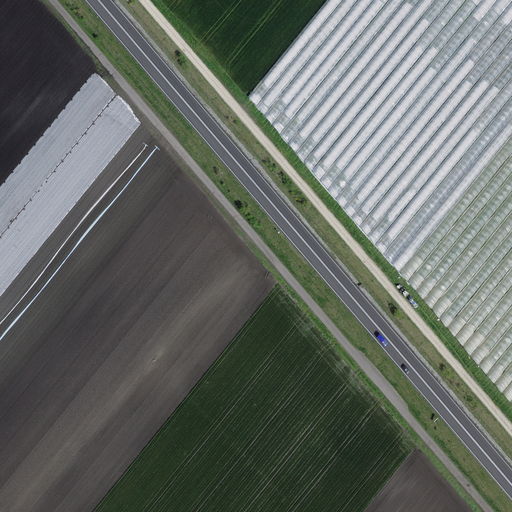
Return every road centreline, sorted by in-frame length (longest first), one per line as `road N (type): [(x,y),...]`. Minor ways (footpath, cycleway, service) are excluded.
road 1 (track): [(53,0),(489,511)]
road 2 (trunk): [(511,484),(98,0)]
road 3 (track): [(144,0),(511,430)]
